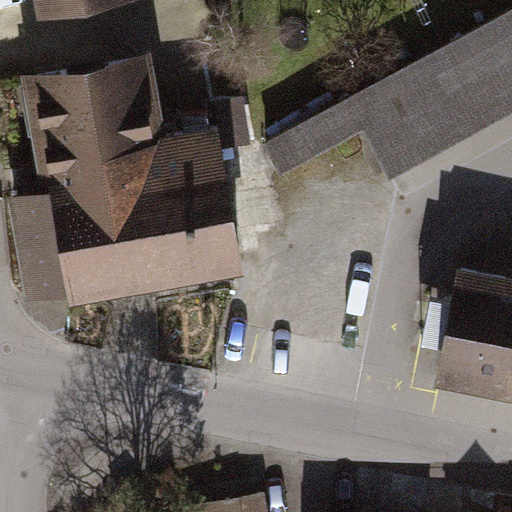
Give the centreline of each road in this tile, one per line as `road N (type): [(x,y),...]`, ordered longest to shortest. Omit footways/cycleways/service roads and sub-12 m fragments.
road 1 (residential): [(0,373),(511,473)]
road 2 (unknown): [(346,441),(364,315),(403,215),(511,154)]
road 3 (residential): [(3,511),(0,377)]
